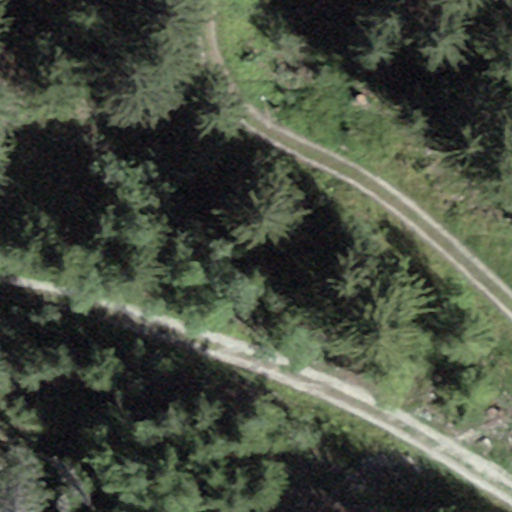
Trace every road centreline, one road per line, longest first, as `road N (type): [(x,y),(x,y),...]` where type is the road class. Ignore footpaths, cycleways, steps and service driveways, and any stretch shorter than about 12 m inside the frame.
road 1 (track): [(0,275),(264,374),(495,511)]
road 2 (track): [(511,303),(241,58),(212,0)]
